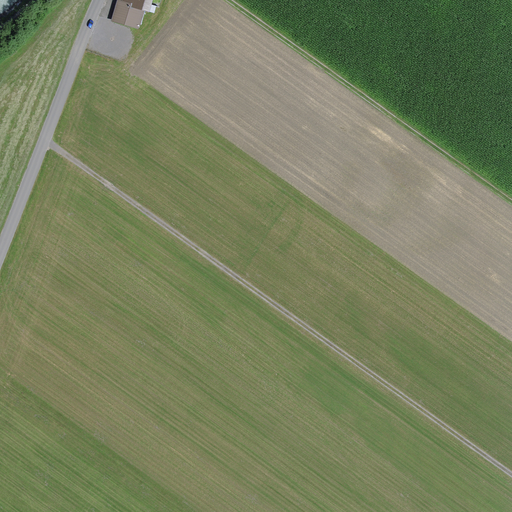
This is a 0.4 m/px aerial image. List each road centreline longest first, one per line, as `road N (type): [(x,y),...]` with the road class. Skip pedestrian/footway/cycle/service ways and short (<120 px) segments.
road 1 (track): [(511,471),(44,139)]
road 2 (track): [(511,200),(229,0)]
road 3 (unclassified): [(0,254),(98,0)]
